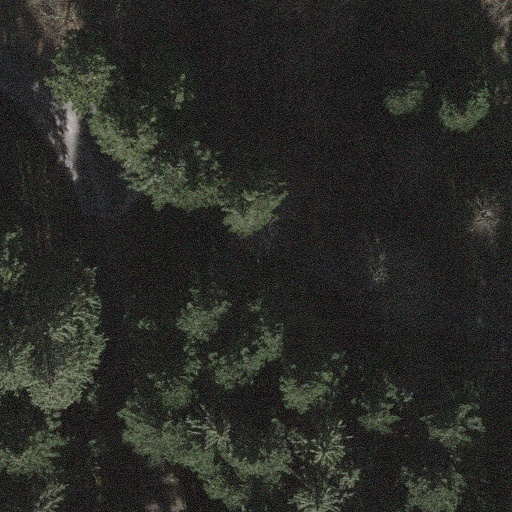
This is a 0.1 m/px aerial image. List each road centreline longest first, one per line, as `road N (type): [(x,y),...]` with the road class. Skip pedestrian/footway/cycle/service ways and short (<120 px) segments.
road 1 (track): [(0,67),(299,251),(511,338)]
road 2 (track): [(72,106),(162,511)]
